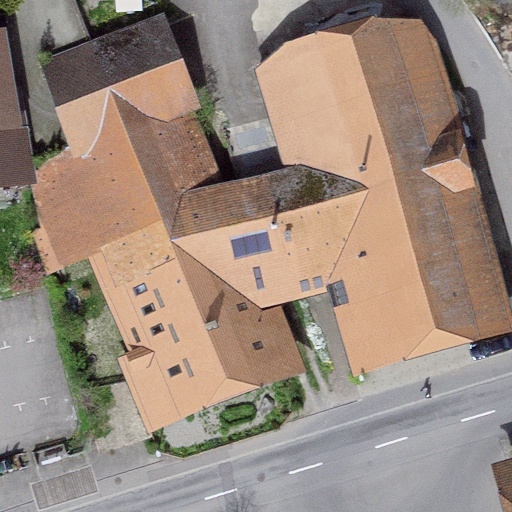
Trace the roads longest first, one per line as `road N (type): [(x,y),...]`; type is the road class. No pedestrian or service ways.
road 1 (tertiary): [(511,404),(152,511)]
road 2 (unclassified): [(422,0),(484,79),(511,185)]
